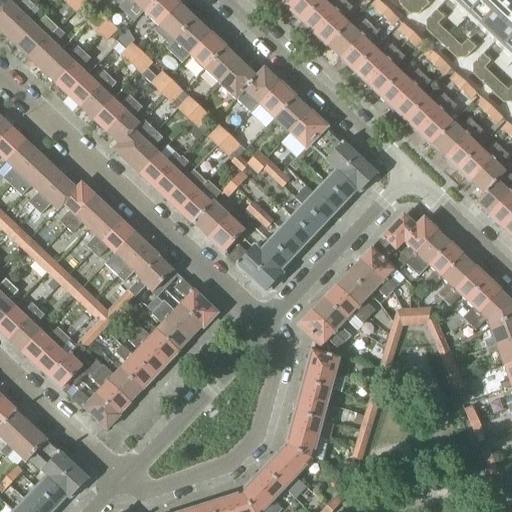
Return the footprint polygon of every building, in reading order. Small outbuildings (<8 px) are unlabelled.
[(0,13),(0,33),(3,36),(32,6),(25,0),(24,0),(16,10),(9,3),(0,13)] [(0,0),(0,13),(9,3),(8,3),(10,0),(0,0)] [(61,0),(61,1),(74,13),(79,7),(71,0),(61,0)] [(71,0),(79,7),(81,9),(81,8),(86,3),(82,0),(71,0)] [(127,0),(143,15),(156,0),(127,0)] [(156,0),(143,15),(158,29),(178,7),(171,0),(156,0)] [(276,0),(288,12),(299,0),(276,0)] [(299,0),(288,12),(301,23),(321,2),(319,0),(299,0)] [(301,23),(314,36),(345,3),(340,0),(335,0),(328,8),(321,2),(301,23)] [(405,0),(399,7),(405,12),(415,1),(413,0),(405,0)] [(415,1),(412,5),(421,13),(428,5),(422,0),(417,0),(416,2),(415,1)] [(446,0),(466,18),(483,0),(446,0)] [(483,0),(466,18),(511,61),(511,1),(510,3),(507,0),(483,0)] [(371,7),(381,17),(387,11),(377,2),(371,7)] [(314,36),(327,48),(348,26),(341,20),(351,10),(345,3),(314,36)] [(418,15),(421,13),(412,5),(405,12),(409,15),(409,16),(418,15)] [(3,36),(16,48),(35,28),(28,22),(38,12),(32,6),(3,36)] [(74,13),(87,25),(92,19),(90,18),(91,17),(81,8),(81,9),(79,7),(74,13)] [(158,29),(173,43),(193,21),(178,7),(158,29)] [(387,11),(381,17),(392,27),(397,21),(387,11)] [(90,18),(92,19),(100,28),(106,22),(96,12),(91,17),(90,18)] [(429,18),(428,19),(435,27),(437,25),(437,26),(443,19),(435,12),(429,18)] [(87,25),(99,38),(105,32),(100,28),(92,19),(87,25)] [(428,34),(435,27),(428,19),(425,22),(425,31),(428,34)] [(173,43),(188,58),(209,36),(193,21),(173,43)] [(100,28),(105,32),(111,38),(117,32),(106,22),(100,28)] [(327,48),(340,60),(370,28),(364,22),(354,33),(348,26),(327,48)] [(16,48),(29,60),(58,30),(51,24),(41,34),(35,28),(16,48)] [(435,27),(428,34),(434,40),(442,31),(437,26),(437,25),(435,27)] [(397,32),(407,41),(413,36),(403,26),(397,32)] [(340,60),(353,73),(373,51),(367,45),(377,35),(370,28),(340,60)] [(29,60),(41,72),(61,52),(54,46),(64,36),(58,30),(29,60)] [(434,40),(440,45),(448,36),(442,31),(434,40)] [(105,32),(99,38),(106,43),(111,38),(105,32)] [(126,52),(132,46),(134,44),(127,32),(117,43),(126,52)] [(203,71),(203,72),(224,50),(209,36),(188,58),(190,59),(181,67),(195,80),(203,71)] [(413,36),(407,41),(418,51),(423,45),(413,36)] [(440,45),(446,51),(454,42),(448,36),(440,45)] [(460,48),(459,49),(467,57),(475,49),(474,49),(466,41),(460,48)] [(454,42),(446,51),(452,56),(460,47),(454,42)] [(131,56),(137,51),(132,46),(126,52),(131,56)] [(353,73),(366,85),(397,53),(390,47),(380,57),(373,51),(353,73)] [(41,72),(55,85),(83,55),(77,48),(67,58),(61,52),(41,72)] [(465,60),(467,57),(459,49),(452,56),(455,60),(465,60)] [(203,72),(219,87),(240,65),(224,50),(203,72)] [(147,71),(147,70),(152,65),(137,51),(131,56),(144,68),(147,71)] [(423,56),(434,66),(439,60),(429,51),(423,56)] [(121,57),(126,62),(131,56),(126,52),(121,57)] [(366,85),(379,97),(399,76),(393,70),(403,59),(397,53),(366,85)] [(55,85),(68,97),(87,77),(80,71),(90,60),(83,55),(55,85)] [(126,62),(139,74),(144,68),(131,56),(126,62)] [(475,62),(474,63),(482,71),(483,70),(484,70),(490,63),(482,56),(475,62)] [(439,60),(434,66),(444,76),(450,70),(439,60)] [(475,78),(482,71),(474,63),(472,66),(472,75),(475,78)] [(234,102),(243,93),(255,79),(240,65),(219,87),(234,102)] [(139,74),(151,86),(156,81),(156,80),(147,70),(147,71),(144,68),(139,74)] [(243,93),(258,107),(278,85),(263,70),(255,79),(243,93)] [(482,71),(475,78),(481,84),(489,75),(484,70),(483,70),(482,71)] [(379,97),(392,110),(423,78),(416,72),(406,82),(399,76),(379,97)] [(68,97),(81,110),(109,79),(103,73),(93,83),(87,77),(68,97)] [(162,86),(167,80),(161,74),(156,80),(156,81),(162,86)] [(481,84),(487,89),(495,81),(489,75),(481,84)] [(449,82),(459,91),(465,85),(455,76),(449,82)] [(392,110),(405,122),(426,100),(419,94),(429,84),(423,78),(392,110)] [(81,110),(94,122),(113,102),(106,95),(116,85),(109,79),(81,110)] [(162,86),(169,93),(176,100),(177,100),(182,94),(167,80),(162,86)] [(151,86),(164,99),(169,93),(162,86),(156,81),(151,86)] [(487,89),(493,95),(501,86),(495,81),(487,89)] [(258,107),(274,121),(294,100),(278,85),(258,107)] [(465,85),(459,91),(469,101),(475,95),(465,85)] [(501,86),(493,95),(498,100),(507,92),(501,86)] [(171,105),(176,100),(169,93),(164,99),(171,105)] [(511,104),(511,103),(511,98),(506,93),(498,100),(502,104),(511,104)] [(177,100),(182,105),(192,115),(198,109),(182,94),(177,100)] [(405,122),(418,135),(449,103),(442,96),(432,107),(426,100),(405,122)] [(94,122),(107,134),(135,104),(129,97),(119,108),(113,102),(94,122)] [(274,121),(289,136),(309,114),(294,100),(274,121)] [(481,100),(475,106),(485,115),(491,110),(481,100)] [(418,135),(431,147),(451,126),(444,119),(455,108),(449,103),(418,135)] [(113,151),(114,152),(139,126),(132,120),(142,110),(135,104),(107,134),(119,146),(113,151)] [(177,111),(190,124),(195,118),(192,115),(182,105),(177,111)] [(192,115),(195,118),(202,124),(203,124),(208,118),(198,109),(192,115)] [(491,110),(485,115),(495,125),(501,119),(491,110)] [(289,136),(304,150),(325,129),(309,114),(289,136)] [(195,118),(190,124),(197,130),(202,124),(195,118)] [(213,133),(222,142),(223,143),(229,137),(219,127),(221,124),(217,120),(209,129),(213,133)] [(431,147),(444,159),(474,126),(468,120),(458,132),(451,126),(431,147)] [(0,142),(10,131),(0,121),(0,142)] [(114,152),(126,164),(155,134),(142,122),(139,126),(114,152)] [(501,131),(511,140),(511,139),(511,129),(507,125),(501,131)] [(474,126),(444,159),(457,171),(477,150),(470,144),(481,132),(474,126)] [(316,155),(335,172),(359,194),(359,193),(372,179),(372,180),(373,179),(366,173),(369,169),(368,170),(325,129),(304,150),(289,167),(295,173),(314,153),(316,155)] [(0,159),(4,163),(23,143),(10,131),(0,142),(0,159)] [(208,140),(216,148),(222,142),(213,133),(208,140)] [(126,164),(140,177),(159,156),(152,150),(162,140),(155,134),(126,164)] [(223,143),(234,154),(239,158),(244,152),(229,137),(223,143)] [(229,160),(230,159),(234,154),(223,143),(222,142),(216,148),(229,160)] [(2,180),(8,186),(37,156),(23,143),(4,163),(11,170),(2,180)] [(457,171),(470,183),(500,151),(494,146),(484,157),(477,150),(457,171)] [(140,177),(153,189),(181,158),(180,159),(168,148),(159,156),(140,177)] [(244,152),(239,158),(248,167),(253,162),(259,167),(265,161),(258,154),(254,158),(246,151),(245,152),(244,152)] [(470,183),(483,196),(503,174),(497,168),(507,158),(500,151),(470,183)] [(231,163),(241,173),(242,173),(248,167),(239,158),(234,154),(230,159),(232,162),(231,163)] [(24,182),(30,188),(49,168),(37,156),(8,186),(14,192),(24,182)] [(153,189),(166,201),(185,181),(178,174),(188,164),(181,158),(153,189)] [(259,167),(262,170),(274,182),(280,176),(265,161),(259,167)] [(248,167),(256,176),(262,170),(259,167),(253,162),(248,167)] [(27,204),(33,210),(62,180),(49,168),(30,188),(37,194),(27,204)] [(166,201),(178,213),(206,184),(193,172),(185,181),(166,201)] [(335,172),(324,184),(346,204),(357,193),(359,194),(335,172)] [(242,173),(241,173),(220,195),(226,200),(246,179),(241,174),(242,173)] [(475,204),(488,217),(511,191),(511,178),(506,173),(503,175),(503,174),(483,196),(475,204)] [(280,176),(274,182),(282,189),(288,183),(280,176)] [(56,212),(62,206),(75,192),(62,180),(33,210),(40,216),(49,206),(56,212)] [(178,213),(191,225),(212,203),(220,195),(207,183),(206,184),(178,213)] [(324,184),(314,194),(336,214),(346,204),(324,184)] [(59,223),(65,229),(94,199),(80,186),(75,192),(62,206),(69,213),(59,223)] [(303,207),(302,208),(323,228),(336,214),(314,194),(314,195),(304,186),(293,198),(303,207)] [(511,191),(488,217),(501,229),(511,217),(511,191)] [(81,225),(88,232),(107,212),(94,199),(65,229),(72,235),(81,225)] [(191,225),(207,240),(228,218),(212,203),(191,225)] [(270,222),(271,221),(252,203),(245,211),(266,231),(272,224),(270,222)] [(302,208),(292,218),(313,238),(323,228),(302,208)] [(271,221),(301,251),(313,238),(292,218),(291,219),(281,210),(271,221)] [(85,248),(91,253),(119,223),(107,212),(88,232),(94,238),(85,248)] [(0,220),(0,221),(12,233),(16,228),(4,216),(0,220)] [(511,217),(501,229),(511,239),(511,217)] [(207,240),(222,254),(224,253),(240,237),(244,233),(228,218),(207,240)] [(388,246),(394,252),(415,230),(402,218),(372,250),(385,262),(389,258),(382,252),(388,246)] [(0,229),(8,237),(12,233),(0,221),(0,229)] [(279,231),(268,243),(290,263),(301,251),(271,221),(270,222),(272,224),(279,231)] [(394,265),(401,271),(436,234),(422,221),(415,230),(394,252),(395,253),(403,244),(408,249),(400,258),(394,265)] [(107,250),(113,256),(132,236),(119,223),(91,253),(98,259),(107,250)] [(12,233),(26,246),(30,241),(16,228),(12,233)] [(8,237),(21,250),(26,246),(12,233),(8,237)] [(421,262),(427,267),(448,246),(436,234),(401,271),(407,277),(421,262)] [(110,272),(117,278),(145,248),(132,236),(113,256),(120,262),(110,272)] [(26,246),(38,257),(42,253),(30,241),(26,246)] [(268,243),(258,254),(280,274),(290,263),(268,243)] [(21,250),(34,262),(38,257),(26,246),(21,250)] [(431,290),(441,280),(440,280),(461,258),(448,246),(427,267),(434,274),(424,284),(431,290)] [(258,254),(254,250),(247,256),(237,247),(228,257),(224,253),(222,254),(257,287),(256,288),(257,288),(260,285),(267,292),(267,291),(280,277),(281,276),(279,275),(280,274),(258,254)] [(133,274),(139,280),(158,260),(145,248),(117,278),(123,284),(133,274)] [(394,271),(385,262),(372,250),(359,262),(392,293),(398,288),(388,278),(394,271)] [(38,257),(52,270),(56,265),(42,253),(38,257)] [(34,262),(47,275),(52,270),(38,257),(34,262)] [(437,296),(442,302),(473,269),(461,258),(440,280),(441,280),(446,286),(437,296)] [(158,260),(139,280),(133,286),(140,293),(144,289),(151,295),(171,273),(159,261),(158,260)] [(386,300),(392,293),(359,262),(347,275),(370,296),(375,291),(386,300)] [(52,270),(64,282),(68,277),(56,265),(52,270)] [(459,298),(465,303),(486,282),(473,269),(442,302),(449,308),(459,298)] [(47,275),(60,286),(64,282),(52,270),(47,275)] [(171,273),(151,295),(155,299),(156,299),(176,277),(171,273)] [(364,303),(370,296),(347,275),(335,288),(368,319),(374,313),(364,303)] [(64,282),(77,294),(81,290),(68,277),(64,282)] [(0,298),(11,287),(5,281),(0,285),(0,298)] [(60,286),(73,299),(77,294),(64,282),(60,286)] [(461,320),(468,327),(499,294),(486,282),(465,303),(472,310),(461,320)] [(185,300),(180,307),(203,329),(215,316),(193,295),(194,294),(182,283),(175,289),(175,291),(185,300)] [(121,299),(127,305),(133,298),(134,299),(140,293),(133,286),(121,299)] [(0,298),(0,323),(14,309),(8,303),(18,293),(11,287),(0,298)] [(362,326),(368,319),(335,288),(323,301),(346,322),(351,316),(362,326)] [(77,294),(90,306),(94,302),(81,290),(77,294)] [(73,299),(85,311),(90,306),(77,294),(73,299)] [(484,322),(489,326),(511,317),(511,306),(499,294),(468,327),(474,332),(484,322)] [(108,312),(114,318),(127,305),(121,299),(108,312)] [(155,299),(151,304),(190,340),(201,328),(203,329),(180,307),(174,313),(163,302),(161,304),(156,299),(155,299)] [(339,329),(346,322),(323,301),(311,314),(344,345),(350,338),(339,329)] [(90,306),(103,318),(107,314),(94,302),(90,306)] [(161,326),(156,332),(178,352),(190,340),(151,304),(146,309),(151,315),(150,316),(161,326)] [(0,323),(0,333),(8,341),(37,311),(31,305),(21,315),(14,309),(0,323)] [(85,311),(98,323),(103,318),(90,306),(85,311)] [(8,341),(21,354),(40,334),(34,327),(43,317),(37,311),(8,341)] [(440,357),(455,393),(463,389),(429,311),(396,313),(378,374),(385,376),(400,327),(426,325),(440,357)] [(98,323),(97,324),(103,330),(114,318),(108,312),(107,314),(103,318),(98,323)] [(70,326),(75,332),(88,320),(82,314),(70,326)] [(337,351),(344,345),(311,314),(299,327),(321,348),(327,341),(337,351)] [(484,347),(485,351),(511,341),(511,317),(489,326),(488,327),(494,343),(484,347)] [(97,324),(84,338),(90,344),(103,330),(97,324)] [(139,328),(132,335),(165,366),(178,352),(156,332),(150,338),(139,328)] [(21,354),(34,366),(63,335),(57,329),(46,340),(40,334),(21,354)] [(34,366),(47,377),(66,357),(60,352),(70,342),(63,335),(34,366)] [(137,351),(132,357),(154,378),(165,366),(132,335),(126,341),(137,351)] [(90,344),(84,338),(72,351),(79,357),(84,351),(83,351),(90,344)] [(497,352),(503,368),(511,364),(511,341),(485,351),(487,355),(497,352)] [(125,364),(119,371),(141,391),(154,378),(132,357),(121,347),(114,354),(125,364)] [(72,351),(66,357),(47,377),(48,378),(61,390),(81,368),(74,362),(79,357),(72,351)] [(310,352),(306,368),(335,376),(340,360),(310,352)] [(95,363),(90,368),(128,405),(141,391),(119,371),(113,377),(102,367),(101,368),(95,363)] [(498,387),(499,389),(511,383),(511,364),(503,368),(508,383),(498,387)] [(66,395),(85,374),(86,373),(81,368),(61,390),(66,395)] [(100,391),(95,397),(117,417),(128,405),(90,368),(86,373),(85,374),(90,379),(89,380),(100,391)] [(306,368),(301,384),(331,393),(335,376),(306,368)] [(352,459),(359,461),(384,381),(376,379),(352,459)] [(357,383),(352,393),(364,399),(369,389),(357,383)] [(511,403),(505,406),(507,410),(511,408),(511,383),(499,389),(500,391),(510,388),(511,394),(511,403)] [(301,384),(298,398),(327,406),(331,393),(301,384)] [(118,418),(117,417),(95,397),(89,403),(78,393),(71,400),(83,411),(83,410),(106,432),(118,418)] [(298,398),(293,415),(323,423),(327,406),(298,398)] [(0,428),(15,413),(2,402),(0,404),(0,428)] [(464,412),(470,425),(477,422),(471,409),(464,412)] [(0,452),(0,454),(2,457),(30,428),(15,413),(0,428),(0,442),(5,447),(0,452)] [(293,415),(289,431),(318,439),(323,423),(293,415)] [(477,422),(470,425),(475,438),(483,435),(477,422)] [(12,452),(22,462),(42,440),(30,428),(2,457),(5,459),(12,452)] [(289,431),(284,446),(312,462),(318,439),(289,431)] [(37,470),(46,479),(67,498),(69,500),(70,499),(83,484),(84,485),(85,484),(78,478),(81,474),(80,474),(80,475),(42,440),(22,462),(25,464),(28,461),(37,470)] [(284,446),(273,458),(296,479),(312,462),(284,446)] [(480,451),(486,466),(493,463),(487,448),(480,451)] [(273,458),(263,469),(285,490),(295,499),(306,487),(296,479),(273,458)] [(493,463),(486,466),(492,484),(501,480),(499,474),(497,475),(493,463)] [(16,468),(3,481),(0,484),(0,493),(1,495),(22,474),(16,468)] [(285,490),(263,469),(251,482),(274,502),(285,490)] [(46,479),(37,488),(58,508),(67,498),(46,479)] [(251,482),(240,494),(251,511),(278,511),(281,509),(274,502),(251,482)] [(37,488),(25,501),(36,511),(54,511),(58,508),(37,488)] [(251,511),(240,494),(223,499),(227,511),(251,511)] [(337,497),(327,507),(332,511),(333,511),(343,502),(337,497)] [(227,511),(223,499),(208,504),(210,511),(227,511)] [(480,509),(483,511),(491,511),(496,507),(488,500),(480,509)] [(36,511),(25,501),(14,511),(36,511)]
